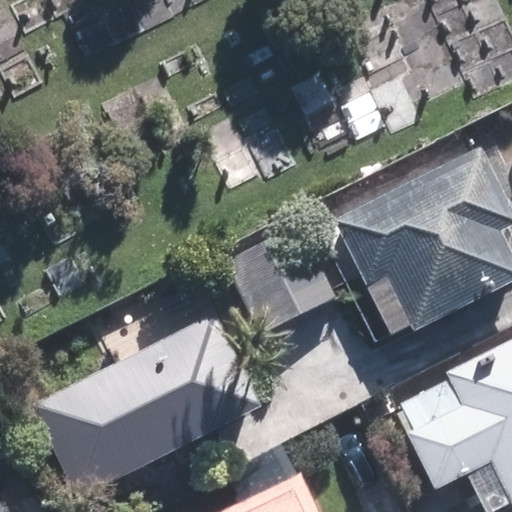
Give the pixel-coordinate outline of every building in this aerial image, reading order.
[(511,230),(511,201),(487,150),(338,221),(371,289),(391,279),(418,333),(511,287),(511,246),(505,234),(511,230)] [(339,297),(304,226),(233,261),(269,332),(339,297)] [(265,409),(219,316),(35,407),(80,499),(265,409)] [(511,344),(451,375),(455,382),(403,408),(416,433),(411,436),(440,493),(472,477),(489,511),(507,511),(511,510),(511,344)] [(324,511),(307,474),(226,511),(324,511)] [(0,511),(18,511),(13,501),(1,507),(0,504),(0,511)]
